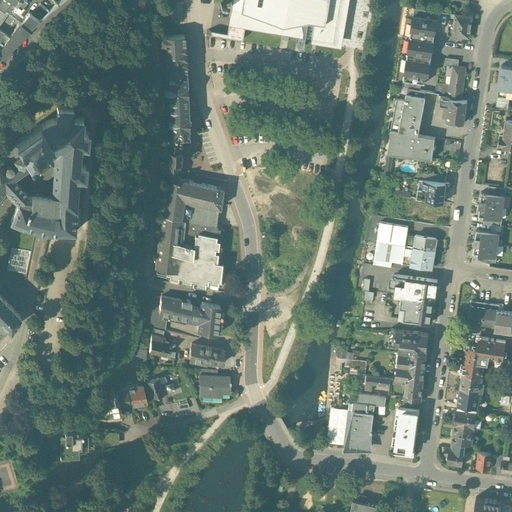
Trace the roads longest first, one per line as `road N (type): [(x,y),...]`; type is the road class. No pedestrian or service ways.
road 1 (residential): [(255,296),(246,209),(202,102),(193,0)]
road 2 (residential): [(454,268),(487,39),(511,4)]
road 3 (residential): [(426,473),(454,268)]
road 4 (residential): [(254,394),(179,427),(129,437)]
